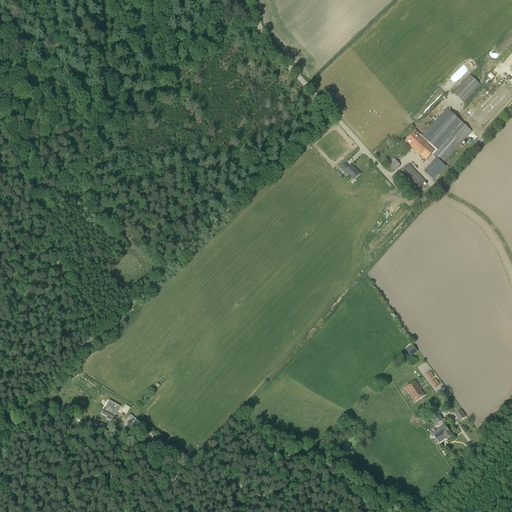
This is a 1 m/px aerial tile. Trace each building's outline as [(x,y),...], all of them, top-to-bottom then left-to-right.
[(464,103),(481,85),(470,75),(453,92),(464,103)] [(436,150),(432,154),(443,164),(472,132),(447,109),(422,137),(436,150)] [(432,154),(436,150),(422,137),(415,130),(405,141),(426,160),(432,154)] [(431,179),(444,165),(438,160),(425,174),(431,179)] [(394,170),(400,165),(396,161),(390,166),(394,170)] [(349,168),(345,164),(340,168),(346,174),(347,173),(353,180),(360,174),(356,170),(355,170),(351,166),(349,168)] [(413,194),(425,182),(409,165),(396,177),(413,194)] [(121,327),(128,319),(125,316),(119,322),(121,324),(120,325),(121,327)] [(411,357),(418,352),(412,344),(405,350),(411,357)] [(434,377),(430,372),(426,375),(429,380),(434,377)] [(440,384),(436,379),(431,383),(435,388),(440,384)] [(425,395),(415,381),(405,388),(414,402),(425,395)] [(103,409),(101,413),(107,417),(106,418),(110,420),(116,409),(113,407),(114,406),(108,402),(104,409),(103,409)] [(456,414),(461,421),(465,418),(460,411),(456,414)] [(140,423),(135,419),(131,423),(131,424),(136,427),(140,423)] [(433,433),(433,434),(430,435),(430,437),(431,438),(433,438),(435,437),(437,440),(441,437),(441,438),(444,436),(447,439),(452,435),(445,425),(433,433)]
